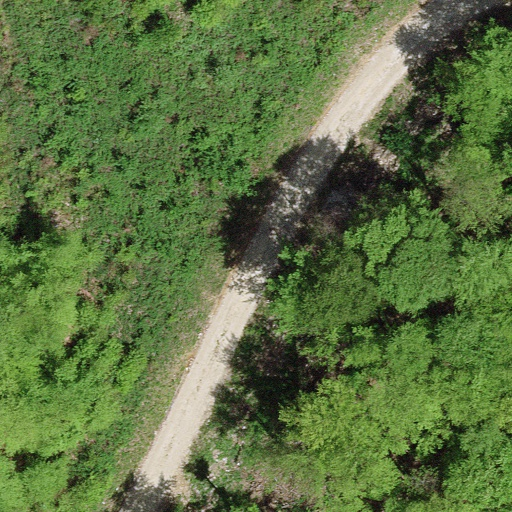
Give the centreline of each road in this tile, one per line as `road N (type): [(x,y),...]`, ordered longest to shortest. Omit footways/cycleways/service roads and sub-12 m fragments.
road 1 (track): [(245,316),(361,95),(469,0)]
road 2 (track): [(142,511),(245,316)]
